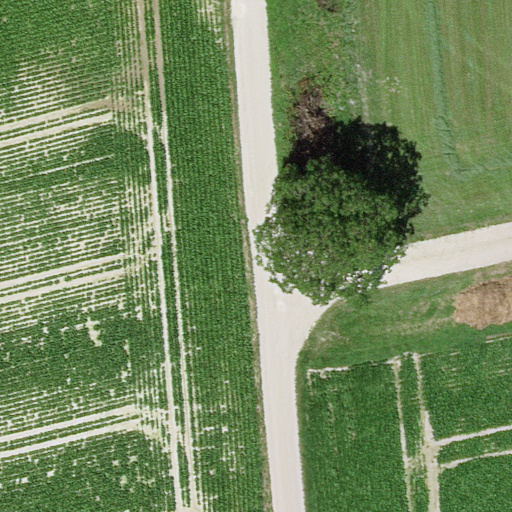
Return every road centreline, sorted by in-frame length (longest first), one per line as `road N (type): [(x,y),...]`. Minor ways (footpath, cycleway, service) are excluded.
road 1 (track): [(293,511),(252,0)]
road 2 (track): [(274,284),(511,235)]
